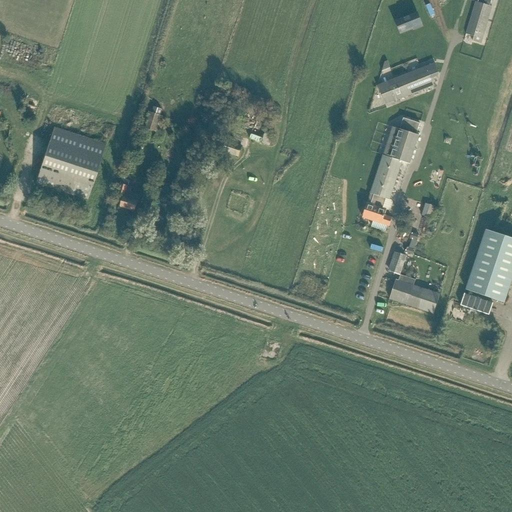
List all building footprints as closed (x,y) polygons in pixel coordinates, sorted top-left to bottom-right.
[(476,1),(471,18),(487,23),(492,7),(490,6),(492,0),(478,0),(478,2),(476,1)] [(423,26),(417,12),(398,20),(403,32),(417,27),(417,28),(423,26)] [(487,23),(471,18),(466,34),(474,37),(473,41),(481,44),(487,23)] [(382,71),(390,68),(388,61),(385,62),(382,71)] [(416,71),(423,90),(434,85),(431,76),(439,73),(435,63),(416,71)] [(423,90),(416,71),(379,86),(386,104),(423,90)] [(150,112),(145,129),(160,133),(166,117),(160,115),(162,109),(154,107),(152,113),(150,112)] [(400,128),(409,131),(417,134),(421,124),(403,118),(403,120),(400,128)] [(409,131),(400,128),(393,126),(390,136),(406,141),(409,131)] [(53,128),(35,183),(87,200),(105,144),(53,128)] [(420,135),(417,134),(409,131),(406,141),(417,144),(420,135)] [(227,137),(222,152),(238,157),(242,146),(240,145),(241,140),(226,135),(226,137),(227,137)] [(386,145),(403,150),(406,141),(390,136),(388,142),(387,141),(386,145)] [(417,144),(406,141),(403,150),(414,154),(417,144)] [(383,155),(399,160),(403,150),(386,145),(383,155)] [(411,164),(414,154),(403,150),(399,160),(403,161),(411,164)] [(403,161),(399,160),(383,155),(380,164),(400,171),(403,161)] [(8,158),(4,172),(12,174),(16,160),(8,158)] [(397,180),(400,171),(380,164),(377,173),(397,180)] [(374,183),(394,189),(397,180),(377,173),(374,183)] [(120,183),(117,194),(123,196),(120,206),(135,211),(140,195),(131,192),(132,187),(129,186),(130,181),(122,178),(121,184),(120,183)] [(391,198),(394,189),(374,183),(371,192),(391,198)] [(392,199),(391,198),(371,192),(368,201),(372,203),(374,198),(385,201),(384,207),(387,208),(389,209),(392,207),(394,202),(392,199)] [(372,203),(368,201),(363,216),(374,220),(372,227),(385,232),(388,225),(390,225),(392,217),(385,215),(387,208),(384,207),(385,201),(374,198),(372,203)] [(435,206),(431,205),(427,217),(432,218),(435,206)] [(511,237),(487,229),(467,290),(505,303),(511,282),(511,237)] [(412,239),(409,248),(415,249),(418,241),(412,239)] [(391,272),(401,275),(407,256),(397,253),(391,272)] [(416,280),(401,275),(399,281),(397,280),(391,299),(434,314),(441,294),(414,285),(416,280)] [(465,294),(461,306),(489,315),(493,303),(465,294)]
